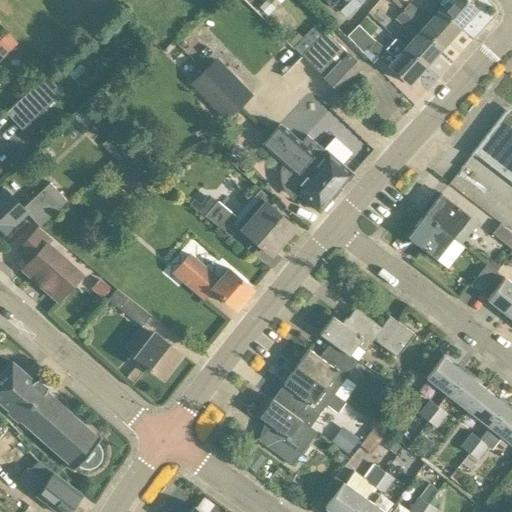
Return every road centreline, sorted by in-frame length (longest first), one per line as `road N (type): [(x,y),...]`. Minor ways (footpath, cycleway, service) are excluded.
road 1 (residential): [(164,437),(334,227)]
road 2 (residential): [(334,227),(511,29)]
road 3 (residential): [(511,365),(334,227)]
road 4 (residential): [(164,437),(0,289)]
road 5 (unclassified): [(267,511),(164,437)]
